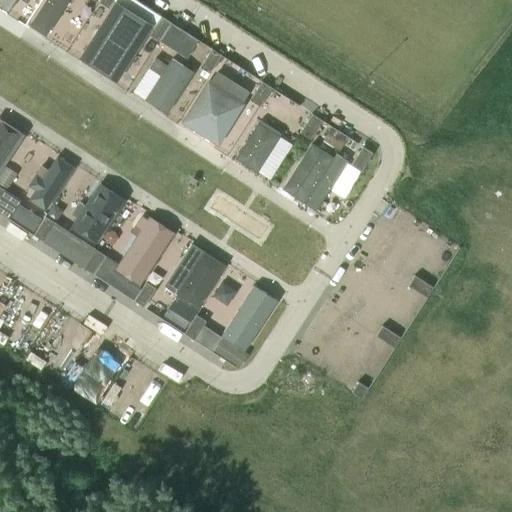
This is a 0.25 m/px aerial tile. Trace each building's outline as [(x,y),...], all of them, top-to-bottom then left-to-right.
[(0,0),(0,7),(9,14),(18,0),(0,0)] [(47,0),(30,28),(45,38),(69,0),(47,0)] [(99,0),(98,2),(99,2),(108,8),(113,0),(99,0)] [(82,64),(109,84),(148,30),(121,10),(82,64)] [(149,35),(159,41),(170,23),(171,22),(161,16),(149,35)] [(170,23),(159,41),(187,58),(198,41),(170,23)] [(211,48),(199,67),(200,67),(209,74),(221,55),(211,48)] [(167,50),(136,104),(166,122),(198,68),(167,50)] [(247,98),(218,79),(183,131),(213,151),(247,98)] [(250,99),(260,106),(272,88),(262,81),(250,99)] [(322,120),(312,114),(300,132),(310,139),(322,120)] [(0,168),(22,136),(0,121),(0,168)] [(342,145),(349,133),(332,124),(326,137),(342,145)] [(282,142),(262,128),(237,164),(257,178),(282,142)] [(314,145),(283,189),(310,207),(340,163),(314,145)] [(372,153),(364,147),(362,146),(351,164),(361,171),(372,153)] [(43,214),(72,168),(56,158),(47,173),(40,169),(27,191),(33,194),(28,203),(43,214)] [(98,241),(122,200),(99,186),(75,225),(98,241)] [(44,217),(22,203),(13,216),(36,230),(44,217)] [(55,223),(55,222),(46,216),(45,216),(33,235),(43,241),(55,223)] [(150,220),(119,272),(141,285),(173,233),(150,220)] [(95,249),(55,223),(43,241),(83,268),(95,249)] [(82,240),(84,237),(85,235),(73,227),(69,232),(82,240)] [(96,244),(84,237),(82,240),(93,248),(96,244)] [(224,266),(192,247),(165,290),(197,310),(224,266)] [(105,255),(96,249),(95,249),(83,268),(93,274),(105,255)] [(105,255),(93,274),(133,300),(142,287),(140,286),(115,270),(118,264),(105,255)] [(433,287),(432,287),(414,275),(408,285),(426,297),(427,297),(433,287)] [(223,278),(214,292),(228,301),(237,287),(223,278)] [(146,282),(134,300),(144,307),(145,304),(156,288),(146,282)] [(280,304),(257,289),(227,335),(250,351),(280,304)] [(197,311),(175,298),(162,318),(184,332),(197,311)] [(184,333),(194,339),(206,321),(196,314),(184,333)] [(375,335),(393,347),(394,347),(401,338),(400,337),(382,325),(375,335)] [(222,337),(213,352),(234,365),(238,368),(248,353),(247,353),(243,350),(222,337)] [(358,381),(351,391),(362,398),(368,388),(367,387),(358,381)]
